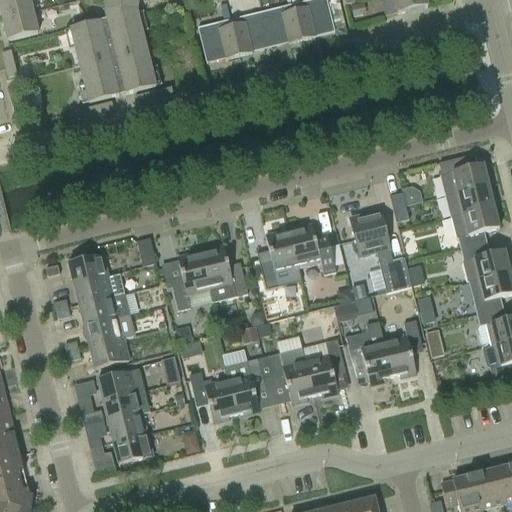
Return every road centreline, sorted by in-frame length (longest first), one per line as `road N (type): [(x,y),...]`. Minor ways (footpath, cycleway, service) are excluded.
road 1 (residential): [(487,9),(380,40),(367,63),(345,75),(0,162)]
road 2 (residential): [(10,254),(511,128)]
road 3 (residential): [(104,511),(325,459),(374,473),(400,466)]
road 4 (residential): [(77,511),(10,254)]
